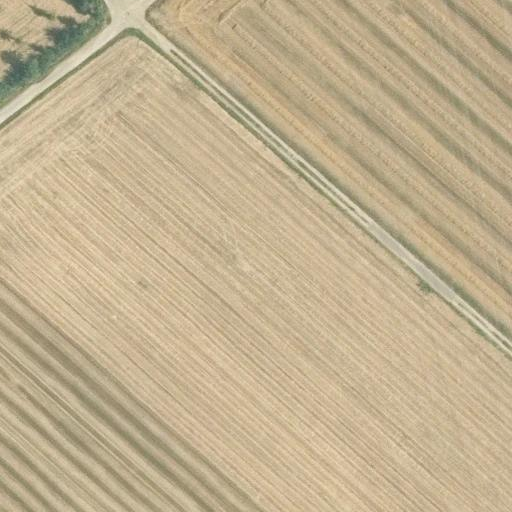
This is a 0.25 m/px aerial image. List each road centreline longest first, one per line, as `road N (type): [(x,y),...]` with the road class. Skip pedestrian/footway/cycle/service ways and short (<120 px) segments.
road 1 (track): [(129,17),(511,353)]
road 2 (track): [(0,118),(129,17)]
